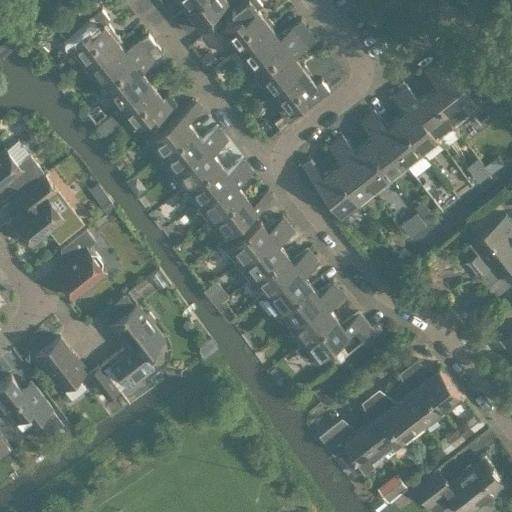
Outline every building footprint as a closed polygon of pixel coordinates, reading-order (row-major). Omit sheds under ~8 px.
[(76,29),(90,47),(105,34),(109,39),(123,28),(108,10),(115,5),(111,0),(98,0),(81,13),(87,20),(76,29)] [(179,0),(176,3),(182,9),(193,1),(192,0),(179,0)] [(192,0),(193,1),(182,9),(189,19),(200,11),(203,13),(214,5),(211,1),(212,0),(192,0)] [(228,14),(243,33),(258,21),(261,25),(274,14),(263,0),(234,0),(239,5),(228,14)] [(243,33),(261,55),(312,15),(304,4),(281,23),(274,14),(261,25),(258,21),(243,33)] [(49,36),(66,24),(57,13),(41,25),(49,36)] [(261,55),(278,78),(294,66),(290,62),(304,51),(297,43),(320,25),(312,15),(261,55)] [(90,47),(108,70),(161,28),(153,18),(130,37),(123,28),(109,39),(105,34),(90,47)] [(108,70),(126,92),(142,80),(139,76),(152,65),(145,56),(168,37),(161,28),(108,70)] [(340,32),(324,42),(334,60),(351,49),(340,32)] [(476,61),(455,34),(444,43),(445,44),(465,69),(476,61)] [(220,50),(212,39),(203,46),(211,57),(220,50)] [(439,73),(430,80),(456,113),(483,92),(465,69),(445,44),(427,57),(439,73)] [(294,66),(278,78),(272,83),(292,109),(310,95),(335,76),(326,65),(319,70),(304,51),(290,62),(294,66)] [(152,65),(139,76),(142,80),(126,92),(141,111),(152,102),(157,109),(182,89),(173,78),(166,84),(152,65)] [(439,126),(456,113),(430,80),(421,87),(408,72),(403,78),(439,126)] [(423,138),(439,126),(403,78),(395,82),(407,98),(398,105),(423,138)] [(165,141),(198,116),(191,107),(206,95),(199,89),(153,125),(165,141)] [(378,96),(371,102),(408,150),(423,138),(398,105),(389,111),(378,96)] [(375,122),(366,130),(392,163),(408,150),(371,102),(363,107),(375,122)] [(165,141),(178,158),(224,121),(220,114),(205,125),(198,116),(165,141)] [(232,127),(224,121),(178,158),(191,174),(224,148),(217,139),(232,127)] [(345,122),(339,128),(376,175),(392,163),(366,130),(357,137),(345,122)] [(343,148),(334,155),(360,188),(376,175),(339,128),(331,132),(343,148)] [(47,160),(33,143),(21,152),(9,137),(0,144),(0,178),(16,166),(25,177),(47,160)] [(231,157),(224,148),(191,174),(203,190),(250,154),(246,145),(231,157)] [(502,145),(490,154),(494,160),(507,151),(502,145)] [(360,188),(334,155),(324,162),(312,147),(306,154),(343,201),(360,188)] [(484,168),(493,161),(482,147),(473,154),(484,168)] [(257,159),(250,154),(203,190),(216,206),(249,180),(242,171),(257,159)] [(432,165),(443,175),(453,164),(442,154),(432,165)] [(32,195),(16,207),(36,232),(53,219),(62,231),(87,211),(58,175),(57,176),(48,164),(23,184),(32,195)] [(249,180),(216,206),(228,222),(275,185),(271,177),(256,189),(249,180)] [(110,183),(101,190),(109,200),(118,193),(110,183)] [(431,196),(423,202),(429,210),(437,203),(431,196)] [(495,272),(509,261),(511,258),(511,201),(477,230),(485,240),(466,255),(477,269),(486,261),(495,272)] [(245,248),(291,211),(286,203),(271,216),(263,206),(232,231),(245,248)] [(418,219),(409,208),(403,212),(413,224),(418,219)] [(245,248),(258,264),(290,239),(282,230),(298,217),(291,211),(245,248)] [(77,285),(109,260),(90,236),(99,229),(90,217),(64,237),(73,248),(57,260),(77,285)] [(258,264),(270,280),(316,244),(312,236),(297,248),(290,239),(258,264)] [(323,250),(316,244),(270,280),(283,296),(315,271),(308,262),(323,250)] [(389,252),(384,262),(399,270),(404,260),(389,252)] [(322,280),(315,271),(283,296),(296,312),(341,276),(337,268),(322,280)] [(349,281),(341,276),(296,312),(308,329),(341,303),(333,294),(349,281)] [(147,342),(167,326),(140,292),(114,312),(131,333),(112,348),(132,374),(157,355),(147,342)] [(511,298),(502,306),(511,318),(511,298)] [(341,303),(308,329),(301,335),(309,345),(319,346),(344,326),(352,336),(377,317),(375,314),(368,309),(363,300),(348,312),(341,303)] [(64,325),(40,344),(66,377),(90,359),(64,325)] [(221,336),(214,326),(204,332),(203,338),(208,345),(221,336)] [(415,353),(448,394),(467,379),(447,353),(438,360),(422,348),(415,353)] [(111,387),(122,378),(103,353),(92,362),(111,387)] [(415,353),(409,358),(405,361),(412,380),(408,383),(429,409),(448,394),(415,353)] [(40,410),(56,397),(37,373),(28,381),(14,363),(0,374),(0,396),(3,394),(16,411),(31,399),(40,410)] [(383,378),(377,383),(410,424),(429,409),(408,383),(400,390),(383,378)] [(377,383),(371,387),(366,391),(374,409),(371,412),(392,438),(410,424),(377,383)] [(464,413),(473,425),(482,418),(473,406),(464,413)] [(346,407),(338,413),(324,424),(341,445),(355,434),(371,455),(392,438),(371,412),(362,419),(346,407)] [(462,416),(452,424),(460,435),(470,426),(462,416)] [(0,441),(10,434),(0,420),(0,441)] [(449,424),(443,429),(452,441),(460,435),(452,424),(449,424)] [(472,502),(487,490),(499,491),(500,480),(511,470),(508,465),(509,460),(503,459),(490,443),(456,469),(443,453),(420,471),(433,489),(436,487),(444,497),(459,485),(472,502)] [(402,462),(383,476),(393,490),(412,475),(402,462)]
